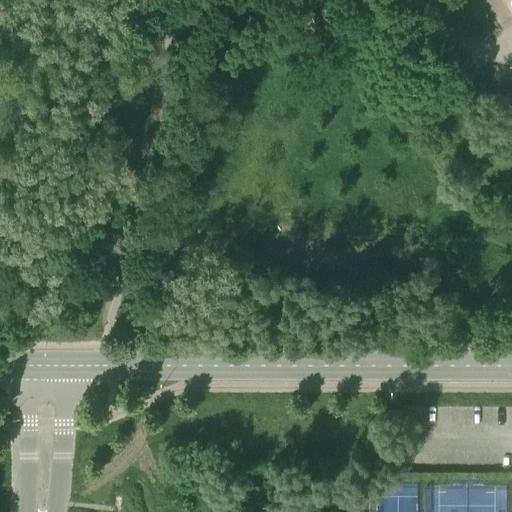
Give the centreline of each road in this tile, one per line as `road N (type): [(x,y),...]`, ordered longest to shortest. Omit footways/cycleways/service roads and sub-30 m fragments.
road 1 (tertiary): [(45,363),(511,362)]
road 2 (residential): [(41,511),(45,363)]
